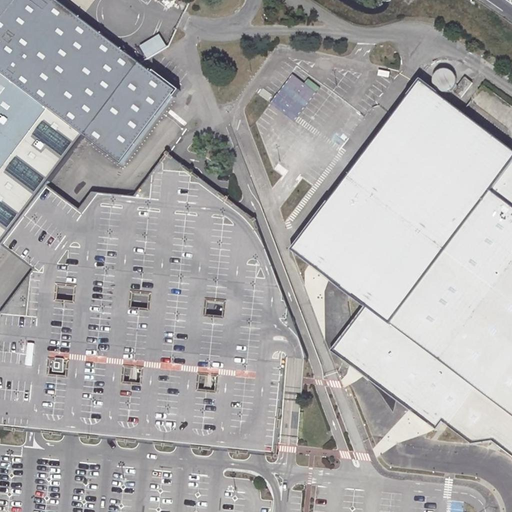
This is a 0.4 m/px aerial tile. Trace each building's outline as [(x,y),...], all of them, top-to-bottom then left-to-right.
[(0,0),(0,240),(23,210),(41,185),(78,139),(114,165),(170,93),(47,0),(0,0)] [(157,34),(138,45),(145,58),(164,47),(157,34)] [(449,92),(452,91),(454,89),(456,87),(457,85),(458,82),(458,79),(457,76),(455,73),(453,71),(450,70),(448,69),(444,69),(441,70),(439,71),(436,73),(435,76),(434,79),(434,82),(434,85),(436,87),(438,90),(440,91),(443,92),(446,93),(449,92)] [(465,78),(459,86),(454,92),(461,98),(472,83),(465,78)] [(364,307),(390,326),(491,191),(511,162),(511,150),(421,81),(293,250),(319,272),(364,307)] [(67,205),(41,185),(23,210),(0,240),(0,249),(22,266),(28,270),(0,306),(0,429),(36,433),(73,437),(109,440),(145,444),(185,448),(221,451),(257,455),(271,456),(272,449),(280,379),(282,358),(283,359),(281,379),(275,438),(293,440),(299,381),(301,361),(304,361),(249,220),(162,154),(130,197),(86,193),(73,209),(67,205)] [(511,162),(491,191),(511,207),(511,162)] [(511,207),(491,191),(390,326),(511,415),(511,207)] [(511,415),(390,326),(364,307),(330,352),(406,406),(437,429),(442,421),(472,444),(492,441),(511,455),(511,415)]
